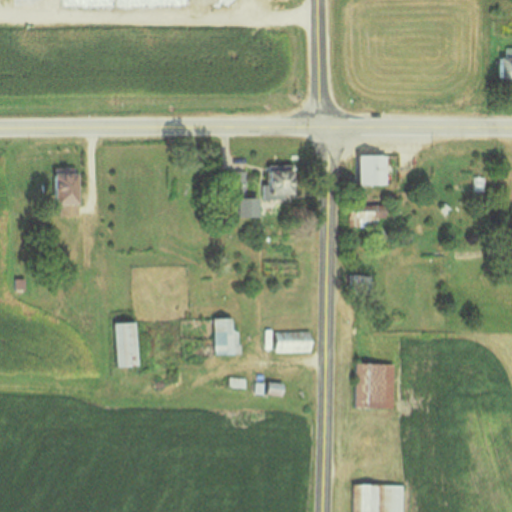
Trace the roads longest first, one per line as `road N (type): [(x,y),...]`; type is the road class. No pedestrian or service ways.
road 1 (secondary): [(316,511),(318,0)]
road 2 (primary): [(0,128),(511,127)]
